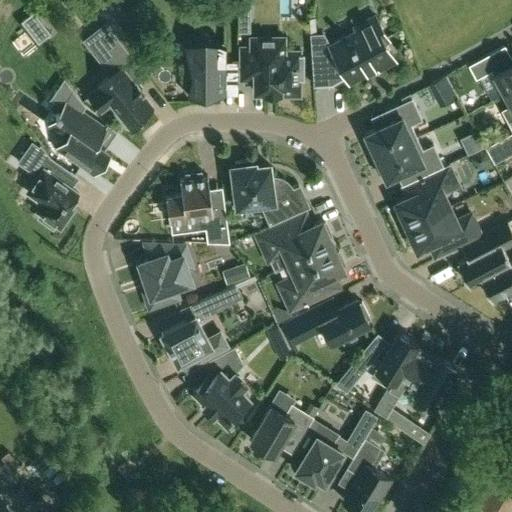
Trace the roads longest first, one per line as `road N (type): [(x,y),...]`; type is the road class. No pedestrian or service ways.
road 1 (residential): [(290,511),(171,432),(111,316),(91,236),(135,170),(175,131),(282,130),(331,154),(394,281)]
road 2 (residential): [(500,350),(403,511)]
road 3 (residential): [(394,281),(500,350)]
